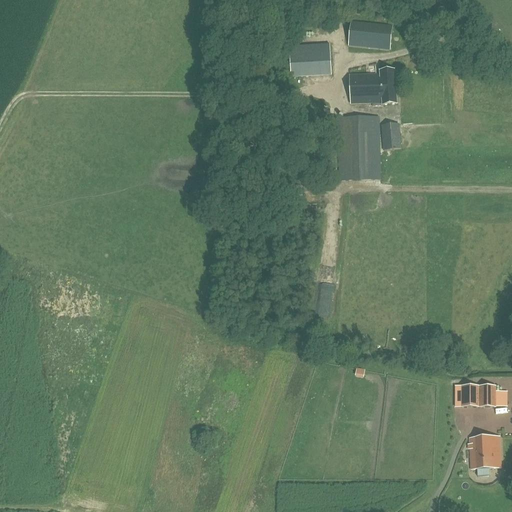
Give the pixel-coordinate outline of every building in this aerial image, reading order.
[(351,23),(349,46),(390,50),(392,27),(351,23)] [(334,76),(333,44),(292,46),(294,78),(334,76)] [(380,75),(369,75),(350,76),(351,105),(373,104),(373,107),(383,107),(383,106),(397,105),(394,71),(380,72),(380,75)] [(340,182),(380,181),(379,118),(338,119),(340,182)] [(382,126),(384,151),(401,150),(399,125),(382,126)] [(495,408),(495,392),(495,387),(461,387),(461,408),(495,408)] [(501,469),(499,438),(470,439),(471,470),(501,469)]
